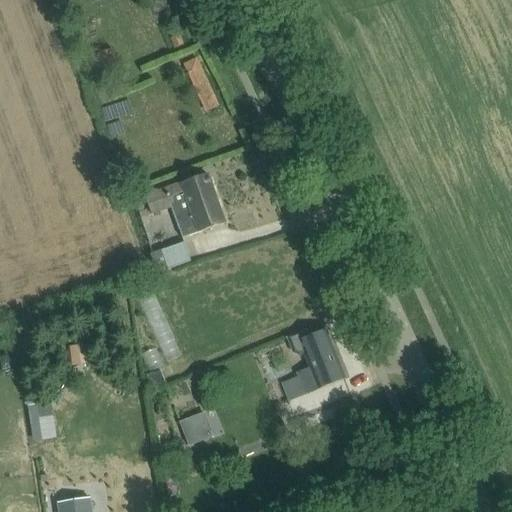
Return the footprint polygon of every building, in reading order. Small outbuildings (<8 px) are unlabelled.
[(185,46),(180,35),(170,40),(174,51),(185,46)] [(112,50),(98,55),(105,73),(119,68),(112,50)] [(206,112),(220,106),(198,56),(183,62),(206,112)] [(146,197),(152,216),(175,208),(178,217),(193,210),(194,215),(204,211),(218,205),(208,175),(146,197)] [(218,205),(204,211),(194,215),(192,211),(178,217),(185,238),(225,224),(218,205)] [(152,256),(158,276),(194,265),(186,244),(152,256)] [(167,361),(181,355),(151,289),(136,295),(167,361)] [(300,376),(290,380),(283,383),(291,402),(346,380),(326,331),(309,338),(306,333),(290,340),(295,352),(300,354),(306,351),(312,367),(299,373),(300,376)] [(69,347),(72,368),(90,366),(87,345),(69,347)] [(144,353),(149,370),(161,366),(156,349),(144,353)] [(35,439),(46,437),(42,405),(31,406),(35,439)] [(180,423),(190,447),(202,442),(193,418),(180,423)] [(91,511),(90,501),(58,506),(58,511),(91,511)]
